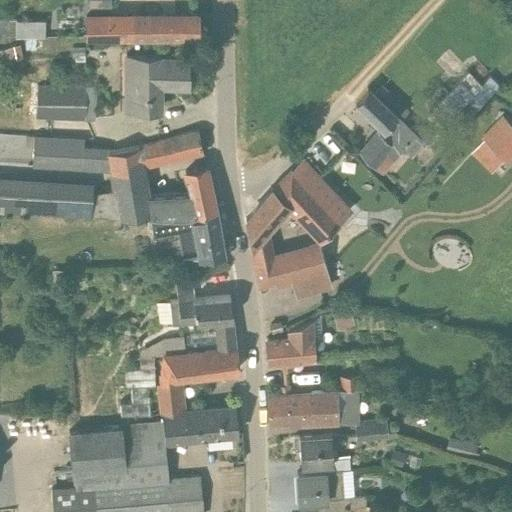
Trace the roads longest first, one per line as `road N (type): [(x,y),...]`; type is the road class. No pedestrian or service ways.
road 1 (unclassified): [(257,511),(252,351),(227,168),(223,0)]
road 2 (track): [(230,209),(439,0)]
